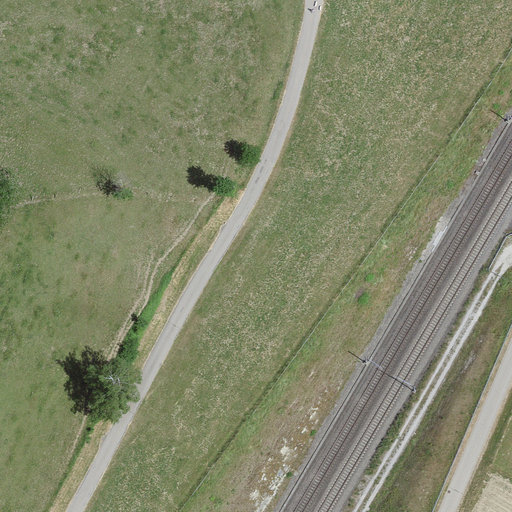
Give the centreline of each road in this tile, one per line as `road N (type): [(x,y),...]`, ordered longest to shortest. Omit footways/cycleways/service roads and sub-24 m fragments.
road 1 (residential): [(314,0),(260,180),(74,511)]
road 2 (unclassified): [(511,360),(447,511)]
